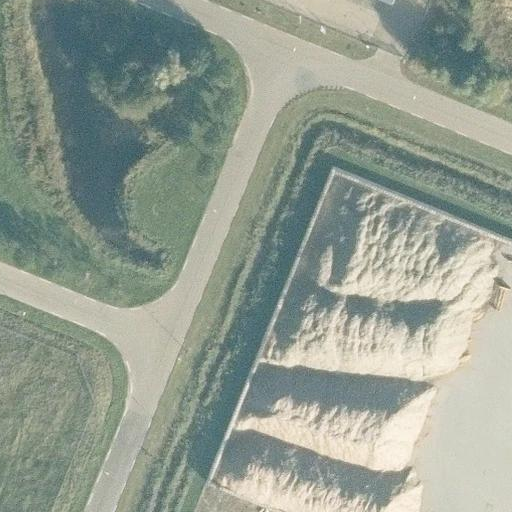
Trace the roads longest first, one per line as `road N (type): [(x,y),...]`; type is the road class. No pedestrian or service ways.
road 1 (unclassified): [(159,352),(279,54)]
road 2 (unclassified): [(511,147),(279,54)]
road 3 (unclassified): [(0,282),(159,352)]
road 4 (unclassified): [(96,511),(159,352)]
road 5 (unclassified): [(279,54),(145,0)]
